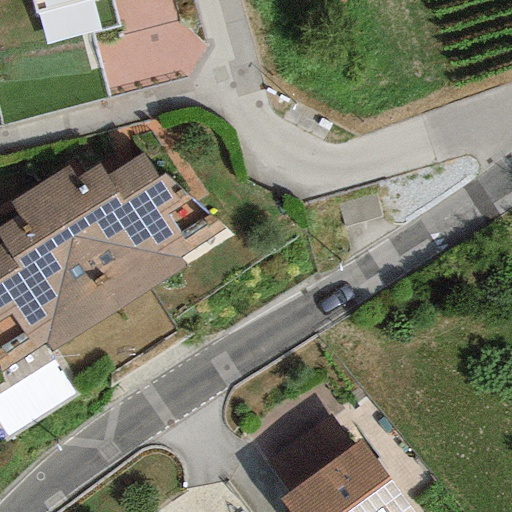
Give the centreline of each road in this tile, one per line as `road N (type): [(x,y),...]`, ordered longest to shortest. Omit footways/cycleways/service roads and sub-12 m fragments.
road 1 (residential): [(511,174),(48,484),(20,511)]
road 2 (residential): [(211,0),(227,82),(250,131),(282,167),(321,170),(511,121)]
